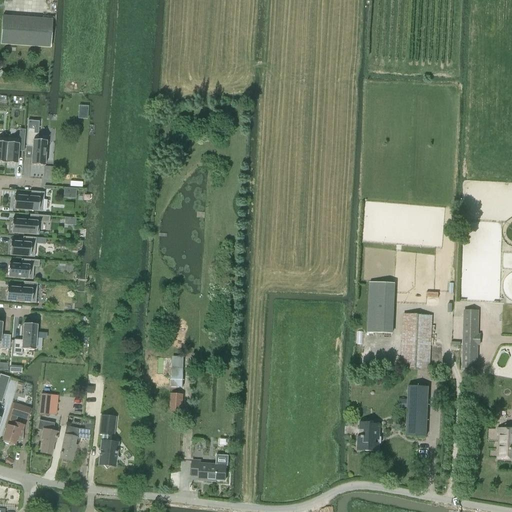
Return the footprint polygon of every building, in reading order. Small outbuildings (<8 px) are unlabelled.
[(0,44),(50,48),(52,20),(2,17),(0,44)] [(88,118),(89,105),(79,105),(79,118),(88,118)] [(27,129),(26,147),(32,148),(31,166),(44,167),(45,156),(46,156),(46,151),(45,151),(46,142),(37,141),(38,134),(39,122),(28,121),(27,129)] [(19,140),(7,139),(5,164),(17,165),(19,140)] [(64,187),(64,197),(76,198),(77,188),(64,187)] [(18,210),(42,212),(44,193),(30,192),(29,198),(14,197),(13,210),(18,210)] [(29,222),(12,220),(11,234),(16,234),(40,236),(41,222),(49,223),(49,217),(30,215),(29,222)] [(23,237),(22,243),(10,242),(9,256),(34,258),(35,238),(23,237)] [(20,266),(8,265),(7,278),(12,278),(30,280),(31,266),(38,267),(39,261),(21,260),(20,266)] [(37,283),(23,282),(22,289),(7,288),(6,301),(35,304),(36,299),(37,283)] [(394,284),(370,283),(367,333),(392,334),(394,284)] [(481,346),(481,336),(479,336),(480,312),(466,312),(463,368),(477,369),(478,345),(481,346)] [(430,370),(432,316),(402,314),(400,369),(430,370)] [(1,323),(0,322),(0,347),(9,348),(10,336),(1,335),(1,323)] [(14,340),(13,354),(20,354),(20,349),(35,350),(36,326),(34,325),(23,324),(22,341),(14,340)] [(183,369),(171,369),(170,386),(182,387),(183,369)] [(426,437),(428,388),(408,386),(408,400),(407,409),(406,436),(426,437)] [(473,387),(465,390),(469,400),(475,398),(476,396),(473,387)] [(184,393),(170,392),(169,414),(183,415),(184,393)] [(51,397),(41,396),(39,416),(49,417),(51,397)] [(400,399),(399,409),(407,409),(408,400),(400,399)] [(10,415),(26,420),(30,409),(13,404),(10,415)] [(115,462),(119,459),(116,456),(117,444),(109,443),(109,436),(111,436),(113,418),(100,417),(98,434),(103,435),(102,442),(100,442),(98,466),(103,466),(106,470),(109,467),(115,467),(115,462)] [(39,422),(37,430),(42,431),(41,440),(43,441),(40,453),(51,455),(53,443),(55,443),(57,433),(52,432),(53,424),(39,422)] [(381,441),(381,438),(380,438),(380,425),(369,424),(369,423),(359,422),(359,430),(364,430),(363,437),(357,436),(356,451),(379,452),(380,441),(381,441)] [(14,429),(7,427),(2,441),(3,442),(3,443),(8,445),(9,443),(15,445),(16,442),(23,443),(23,431),(24,427),(15,424),(14,429)] [(90,441),(91,426),(86,425),(84,431),(65,427),(59,460),(73,462),(75,450),(74,450),(76,438),(90,441)] [(511,460),(511,429),(498,429),(497,436),(499,436),(497,460),(511,460)] [(200,461),(192,460),(191,477),(199,477),(199,481),(211,481),(211,480),(225,481),(225,466),(227,466),(228,456),(216,455),(215,465),(200,464),(200,461)]
